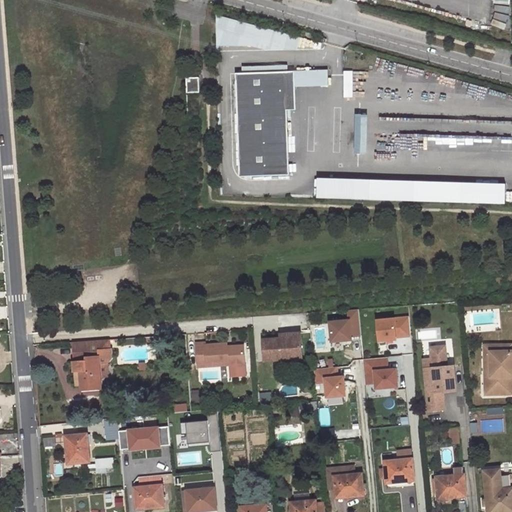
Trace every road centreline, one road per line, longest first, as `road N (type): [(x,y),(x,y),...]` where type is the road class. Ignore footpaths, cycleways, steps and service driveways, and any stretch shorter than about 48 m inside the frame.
road 1 (residential): [(0,75),(32,511)]
road 2 (unclassified): [(239,0),(511,76)]
